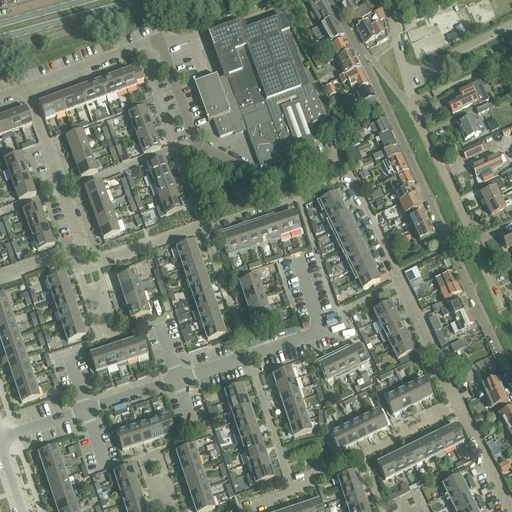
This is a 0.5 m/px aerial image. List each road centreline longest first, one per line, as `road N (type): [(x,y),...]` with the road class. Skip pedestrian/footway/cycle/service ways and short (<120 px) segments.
road 1 (residential): [(0,436),(320,332),(298,265)]
road 2 (residential): [(351,39),(511,387)]
road 3 (residential): [(511,509),(350,174)]
road 4 (residential): [(340,157),(270,182),(196,146),(160,49)]
road 5 (residential): [(0,275),(81,246),(26,88)]
road 6 (residential): [(503,308),(415,112)]
road 7 (primary): [(0,39),(139,0)]
road 8 (residential): [(160,49),(150,43),(26,88)]
